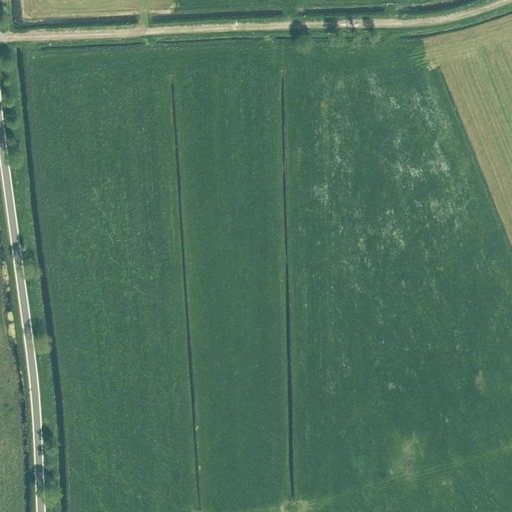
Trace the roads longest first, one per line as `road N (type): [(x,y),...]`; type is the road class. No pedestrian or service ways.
road 1 (track): [(0,37),(432,20),(505,0)]
road 2 (tertiary): [(40,511),(29,339),(0,135)]
